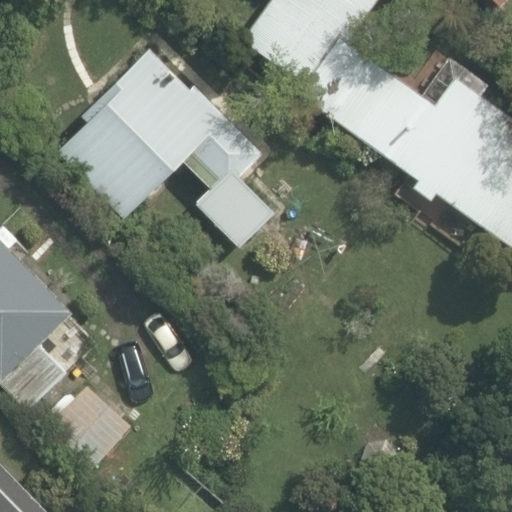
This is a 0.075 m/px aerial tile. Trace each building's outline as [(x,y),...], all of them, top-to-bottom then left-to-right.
[(511,114),(362,14),(371,0),(268,0),(241,41),(310,95),(309,106),(414,176),(408,186),(428,201),(434,190),(511,248),(511,114)] [(480,0),(493,12),(505,0),(480,0)] [(143,50),(53,151),(122,212),(167,160),(204,193),(190,209),(237,250),(270,213),(236,182),(261,154),(143,50)] [(0,249),(0,363),(56,300),(0,249)] [(0,511),(46,511),(0,465),(0,511)]
